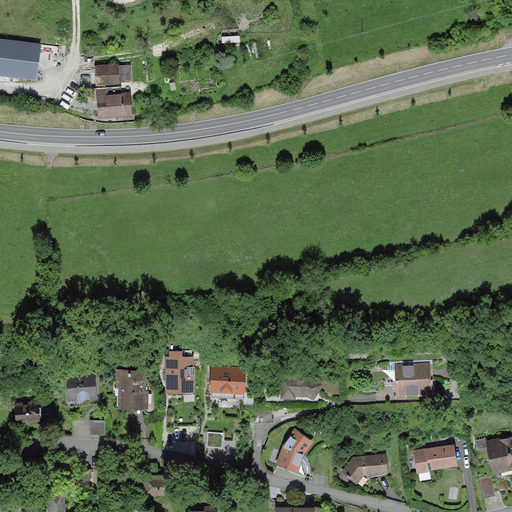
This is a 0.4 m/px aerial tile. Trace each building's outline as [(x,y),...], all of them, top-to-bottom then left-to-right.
[(42,44),(0,39),(0,73),(39,77),(42,44)] [(120,64),(96,65),(97,86),(121,85),(121,82),(133,82),(132,65),(120,65),(120,64)] [(98,88),(99,117),(134,115),(132,86),(98,88)] [(170,357),(166,357),(165,392),(194,392),(194,357),(183,357),(183,351),(170,351),(170,357)] [(432,365),(395,368),(397,393),(434,390),(432,365)] [(213,366),(211,391),(246,394),(247,369),(213,366)] [(147,369),(118,369),(118,406),(148,406),(147,369)] [(97,374),(69,374),(68,399),(97,399),(97,374)] [(281,375),(281,399),(296,400),(296,397),(308,397),(314,401),(324,385),(309,375),(281,375)] [(41,405),(16,407),(16,424),(42,423),(41,405)] [(105,421),(90,421),(90,435),(105,435),(105,421)] [(285,444),(276,465),(298,473),(306,453),(314,442),(296,429),(285,444)] [(494,475),(511,470),(511,436),(487,442),(494,475)] [(457,445),(416,453),(420,475),(462,466),(457,445)] [(353,458),(343,471),(358,483),(366,474),(387,474),(387,456),(353,458)] [(169,476),(144,476),(144,497),(169,497),(169,476)] [(491,476),(480,478),(485,499),(496,496),(491,476)] [(64,511),(63,495),(48,496),(49,511),(64,511)]
